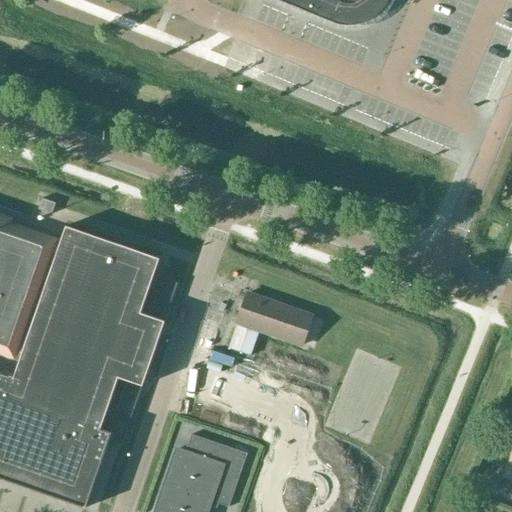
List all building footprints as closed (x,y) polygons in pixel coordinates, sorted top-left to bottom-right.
[(278,0),(332,22),(336,24),(340,25),(345,25),(351,25),(355,25),(361,24),(365,22),(370,20),(373,17),(378,14),(382,9),(385,6),(388,0),(387,0),(278,0)] [(56,203),(41,198),(38,209),(52,214),(56,203)] [(0,478),(43,494),(85,509),(111,435),(122,439),(120,444),(122,444),(178,284),(155,276),(161,259),(156,258),(156,260),(135,252),(138,246),(92,229),(90,236),(69,229),(70,228),(65,226),(58,247),(51,245),(52,242),(15,230),(21,214),(0,206),(0,478)] [(238,324),(230,348),(252,355),(260,332),(301,346),(312,316),(247,293),(236,323),(238,324)] [(228,508),(247,454),(191,435),(185,452),(177,449),(154,511),(206,511),(210,501),(228,508)]
